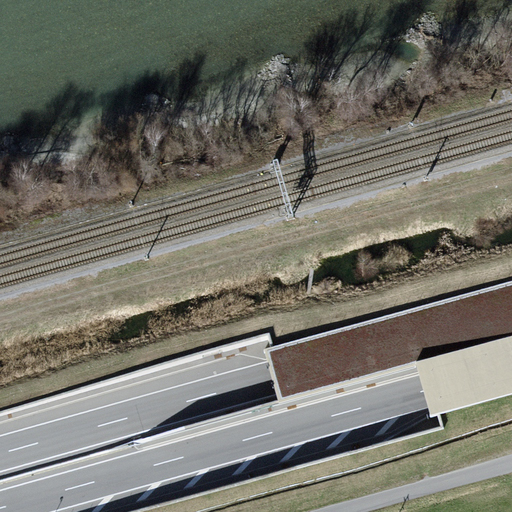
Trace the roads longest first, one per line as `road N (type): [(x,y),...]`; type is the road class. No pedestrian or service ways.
road 1 (motorway): [(511,310),(0,452)]
road 2 (motorway): [(0,508),(511,367)]
